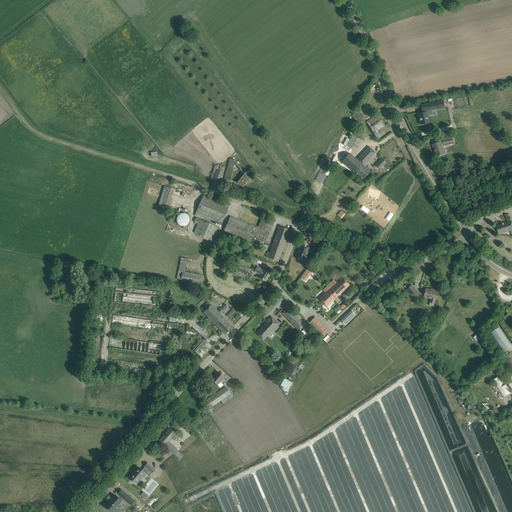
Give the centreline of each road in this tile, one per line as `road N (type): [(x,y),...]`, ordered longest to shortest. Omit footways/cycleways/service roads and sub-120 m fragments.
road 1 (unclassified): [(71,511),(271,289),(300,225)]
road 2 (unclassified): [(468,235),(404,126),(345,0)]
road 3 (unclassified): [(468,235),(403,262),(300,225)]
